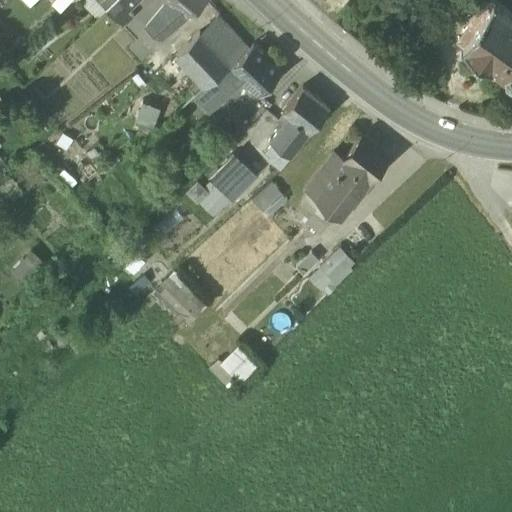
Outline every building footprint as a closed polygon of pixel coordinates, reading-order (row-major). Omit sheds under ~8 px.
[(54,0),(50,4),(59,13),(71,0),(54,0)] [(106,10),(96,0),(92,3),(89,0),(84,0),(81,4),(96,20),(106,10)] [(96,0),(106,10),(116,0),(96,0)] [(116,0),(106,10),(116,22),(128,11),(138,1),(137,0),(116,0)] [(203,0),(166,0),(167,1),(146,28),(159,39),(197,5),(199,6),(203,0)] [(461,46),(491,67),(488,75),(492,81),(499,83),(506,79),(511,82),(511,13),(494,0),(486,12),(480,8),(458,38),(464,42),(461,46)] [(128,11),(116,22),(122,27),(133,16),(128,11)] [(218,13),(198,32),(228,66),(229,65),(249,47),(218,13)] [(200,78),(207,85),(223,71),(228,66),(198,32),(176,51),(200,78)] [(250,86),(259,95),(282,71),(253,43),(230,67),(244,80),(240,84),(246,89),(250,86)] [(233,82),(215,99),(218,103),(240,84),(244,80),(230,67),(229,65),(228,66),(223,71),(233,82)] [(233,82),(223,71),(207,85),(215,99),(233,82)] [(194,97),(210,110),(218,103),(215,99),(207,85),(194,97)] [(282,110),(290,117),(308,132),(328,107),(302,86),(282,110)] [(126,115),(136,119),(142,101),(132,98),(126,115)] [(160,108),(142,101),(136,119),(135,120),(153,127),(160,108)] [(288,156),(308,132),(290,117),(270,142),(272,143),(288,156)] [(335,167),(355,182),(362,174),(369,180),(389,154),(361,133),(342,158),(335,167)] [(288,156),(272,143),(264,152),(269,156),(266,159),(279,169),(289,157),(288,156)] [(340,217),(363,188),(355,182),(335,167),(342,158),(333,151),(304,189),(340,217)] [(212,180),(231,198),(256,173),(237,155),(212,180)] [(363,188),(369,180),(362,174),(355,182),(363,188)] [(231,198),(212,180),(205,188),(209,192),(199,202),(214,216),(231,198)] [(271,181),(251,199),(262,211),(264,210),(269,216),(287,199),(271,181)] [(340,217),(304,189),(300,202),(292,212),(320,233),(327,224),(340,217)] [(339,245),(318,266),(336,284),(353,268),(350,265),(355,261),(339,245)] [(6,271),(29,293),(51,270),(28,248),(6,271)] [(295,265),(303,274),(319,258),(311,250),(295,265)] [(124,265),(133,273),(145,260),(136,252),(124,265)] [(156,279),(169,270),(160,257),(147,266),(156,279)] [(336,284),(318,266),(307,275),(320,288),(321,287),(327,293),(336,284)] [(207,303),(174,269),(152,289),(185,324),(207,303)] [(131,291),(133,294),(149,280),(143,273),(134,281),(138,285),(131,291)] [(150,291),(142,298),(164,322),(172,315),(150,291)] [(68,341),(76,350),(92,337),(85,328),(68,341)] [(236,379),(240,382),(258,362),(238,342),(220,360),(219,361),(236,379)] [(236,379),(219,361),(220,360),(218,358),(209,366),(227,386),(236,379)]
